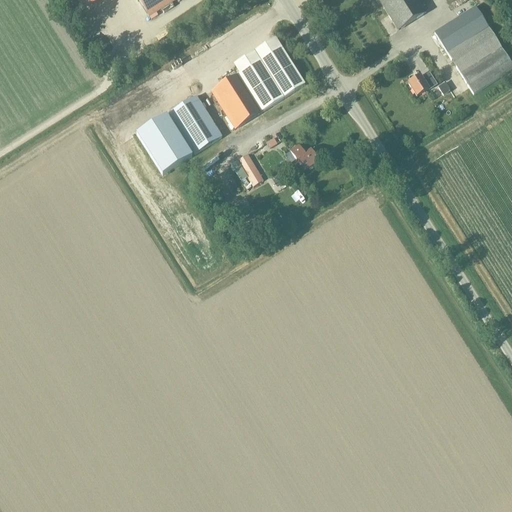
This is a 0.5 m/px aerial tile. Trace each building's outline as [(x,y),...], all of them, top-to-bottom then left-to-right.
[(80,0),(75,3),(85,19),(115,0),(80,0)] [(137,0),(148,17),(175,0),(137,0)] [(377,0),(397,31),(425,13),(416,0),(377,0)] [(511,70),(511,67),(475,8),(434,34),(473,96),(511,70)] [(306,92),(268,33),(258,40),(266,53),(171,114),(200,159),(306,92)] [(430,77),(423,81),(420,76),(407,84),(416,98),(428,90),(435,86),(430,77)] [(192,158),(166,117),(136,136),(162,177),(192,158)] [(268,149),(277,143),(272,136),(263,143),(268,149)] [(311,151),(304,155),(299,146),(290,152),(296,162),(297,161),(299,163),(294,166),(299,175),(305,172),(318,163),(311,151)] [(241,183),(247,179),(253,188),(263,182),(247,156),(230,167),(241,183)]
